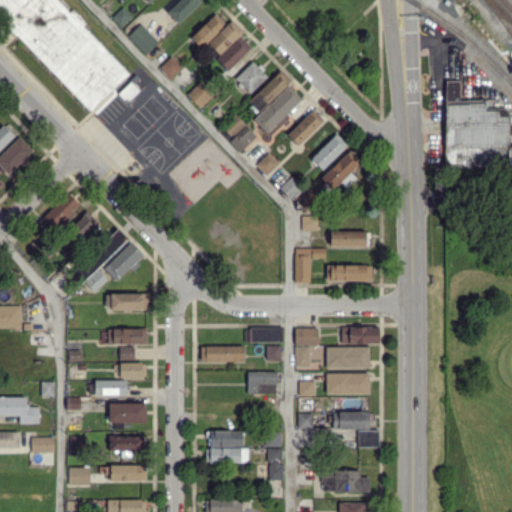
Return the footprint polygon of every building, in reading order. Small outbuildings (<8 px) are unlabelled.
[(0,0),(0,19),(88,111),(128,72),(83,25),(86,22),(73,8),(69,11),(58,0),(0,0)] [(178,0),(167,11),(177,22),(201,0),(178,0)] [(111,16),(120,26),(131,15),(122,6),(111,16)] [(199,47),(224,23),(215,12),(190,36),(199,47)] [(219,54),(242,30),(230,19),(207,43),(219,54)] [(127,36),(145,53),(157,40),(139,23),(127,36)] [(227,70),(251,48),(239,35),(215,58),(227,70)] [(159,66),(170,77),(181,66),(170,55),(159,66)] [(249,93),(267,76),(252,60),(234,77),(249,93)] [(258,111),(290,80),(280,69),(247,101),(258,111)] [(444,165),(506,165),(506,108),(485,107),(485,99),(459,99),(460,80),(444,80),(444,165)] [(126,102),(138,89),(129,81),(117,94),(126,102)] [(199,108),(211,96),(198,82),(186,94),(199,108)] [(265,132),(301,99),(288,85),(252,118),(265,132)] [(297,145),(323,120),(312,109),(286,133),(297,145)] [(242,147),(255,135),(236,114),(223,127),(242,147)] [(0,147),(13,135),(2,123),(0,125),(0,147)] [(310,158),(322,170),(347,143),(335,132),(310,158)] [(0,166),(7,173),(32,150),(19,136),(0,153),(0,166)] [(350,171),(361,161),(349,149),(318,177),(329,189),(339,181),(345,187),(356,177),(350,171)] [(255,164),(265,175),(278,162),(268,151),(255,164)] [(279,188),(290,199),(292,196),(304,208),(315,196),(304,185),(303,187),(291,175),(279,188)] [(80,204),(66,190),(42,217),(56,230),(80,204)] [(98,223),(85,211),(69,229),(82,241),(98,223)] [(300,230),(317,230),(316,215),(300,215),(300,230)] [(365,230),(329,230),(329,247),(365,246),(365,230)] [(116,281),(143,255),(129,241),(102,267),(116,281)] [(309,282),(309,247),(293,247),(294,282),(309,282)] [(311,257),(324,258),(325,247),(311,247),(311,257)] [(329,281),(372,280),(371,263),(328,264),(329,281)] [(93,291),(106,279),(97,268),(83,280),(93,291)] [(142,293),(109,292),(109,310),(142,311),(142,293)] [(20,305),(0,304),(0,327),(20,328),(20,305)] [(378,326),(348,326),(348,343),(378,344),(378,326)] [(111,328),(112,344),(145,343),(145,327),(111,328)] [(282,327),(244,327),(244,341),(281,342),(282,327)] [(318,327),(294,327),(294,344),(317,344),(318,327)] [(80,360),(80,341),(67,342),(68,361),(80,360)] [(204,345),(205,362),(243,361),(243,344),(204,345)] [(280,344),(265,344),(265,360),(280,360),(280,344)] [(325,368),(369,368),(368,344),(325,345),(325,368)] [(294,367),(309,366),(309,345),(293,345),(294,367)] [(133,346),(118,346),(118,359),(133,359),(133,346)] [(119,361),(118,377),(144,378),(145,362),(119,361)] [(276,371),(247,370),(246,393),(275,394),(276,371)] [(325,394),(368,395),(368,372),(325,372),(325,394)] [(94,379),(94,396),(125,395),(125,379),(94,379)] [(40,396),(53,396),(54,381),(40,380),(40,396)] [(314,380),(298,380),(298,395),(314,395),(314,380)] [(25,396),(0,396),(0,415),(18,415),(18,423),(38,423),(38,406),(26,406),(25,396)] [(79,396),(67,396),(67,410),(79,410),(79,396)] [(145,423),(145,402),(108,402),(108,423),(145,423)] [(296,428),(312,428),(312,412),(297,411),(296,428)] [(331,430),(357,430),(356,446),(377,446),(377,430),(368,430),(368,411),(331,411),(331,430)] [(241,445),(241,429),(207,430),(207,445),(241,445)] [(0,448),(18,448),(18,431),(0,430),(0,448)] [(266,445),(280,446),(280,431),(266,431),(266,445)] [(84,435),(69,434),(68,453),(84,454),(84,435)] [(108,435),(108,450),(142,449),(142,435),(108,435)] [(30,436),(30,452),(53,452),(53,436),(30,436)] [(205,462),(247,461),(247,446),(205,447),(205,462)] [(267,480),(281,480),(280,446),(266,446),(267,480)] [(109,481),(145,480),(144,463),(109,464),(109,481)] [(68,485),(89,485),(89,466),(67,466),(68,485)] [(358,470),(322,470),(322,492),(368,493),(368,476),(358,476),(358,470)] [(208,497),(208,511),(212,511),(241,511),(240,496),(208,497)] [(139,511),(140,511),(145,511),(145,499),(106,499),(106,511),(139,511)]
